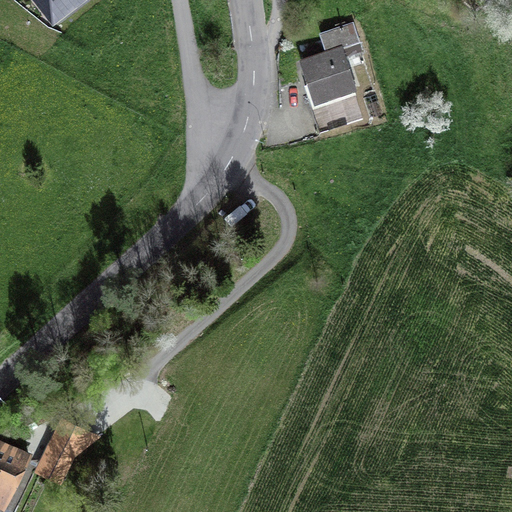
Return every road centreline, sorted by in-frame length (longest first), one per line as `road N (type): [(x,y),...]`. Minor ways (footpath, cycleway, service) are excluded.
road 1 (tertiary): [(0,382),(189,210)]
road 2 (residential): [(190,77),(189,210)]
